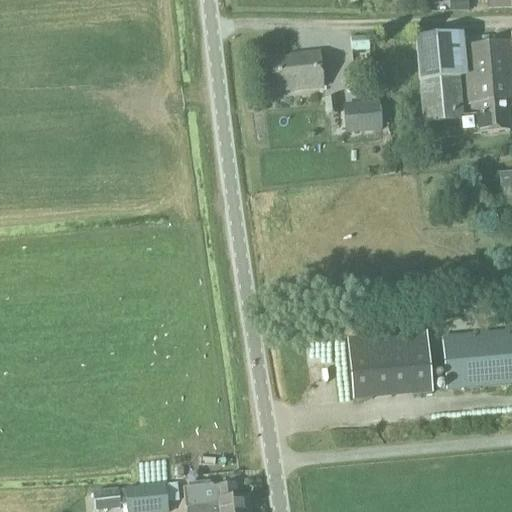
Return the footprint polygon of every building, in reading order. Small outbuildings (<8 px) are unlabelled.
[(467,12),(467,0),(449,0),(449,12),(467,12)] [(511,9),(511,0),(486,0),(487,11),(511,9)] [(369,39),(359,40),(349,41),(350,53),(370,51),(369,39)] [(511,46),(465,49),(468,81),(465,81),(467,106),(469,106),(470,117),(462,118),(459,120),(461,138),(510,133),(508,103),(511,102),(511,60),(511,52),(511,46)] [(267,62),(270,92),(284,91),(285,94),(322,90),(319,54),(288,57),(289,60),(267,62)] [(454,81),(412,85),(416,126),(457,123),(454,81)] [(337,115),(336,99),(325,100),(326,116),(337,115)] [(345,136),(382,132),(379,103),(342,107),(345,136)] [(511,175),(499,175),(500,226),(511,225),(511,175)] [(511,333),(442,340),(447,391),(511,384),(511,333)] [(427,335),(347,342),(353,403),(432,395),(427,335)] [(140,474),(166,473),(166,457),(140,458),(140,474)] [(127,511),(168,511),(168,504),(180,503),(178,485),(166,487),(166,485),(124,490),(127,511)] [(187,511),(245,511),(244,499),(237,500),(235,486),(212,488),(212,486),(183,490),(185,510),(188,510),(187,511)] [(94,511),(109,511),(121,510),(118,490),(92,494),(94,511)]
